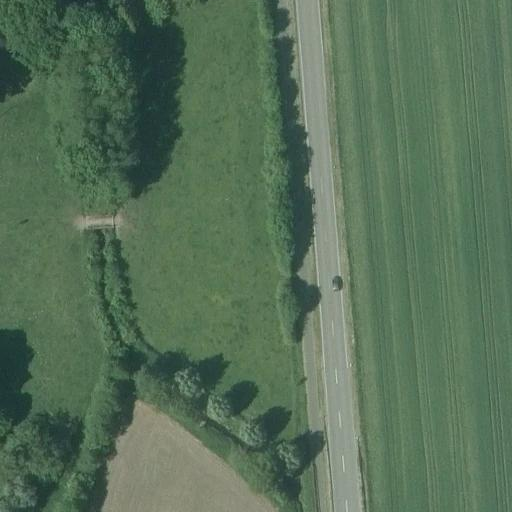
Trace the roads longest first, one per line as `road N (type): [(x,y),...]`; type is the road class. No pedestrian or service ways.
road 1 (secondary): [(306,0),(345,511)]
road 2 (residential): [(144,0),(81,49),(0,76)]
